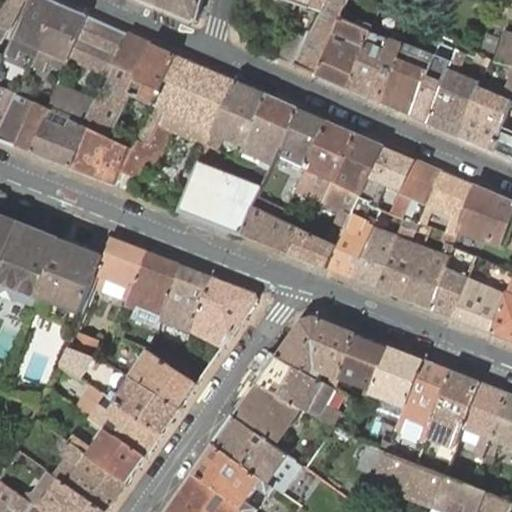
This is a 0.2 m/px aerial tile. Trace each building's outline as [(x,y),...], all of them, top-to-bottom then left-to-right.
[(6,0),(0,13),(0,27),(7,31),(9,32),(25,0),(6,0)] [(62,5),(50,0),(32,0),(7,49),(6,52),(17,58),(21,50),(38,59),(62,6),(62,5)] [(198,22),(203,0),(162,0),(160,7),(196,22),(198,22)] [(286,0),(289,1),(321,13),(327,0),(286,0)] [(342,18),(349,0),(327,0),(321,13),(312,32),(309,31),(306,38),(295,65),(318,75),(342,18)] [(90,17),(62,6),(38,59),(34,66),(46,71),(48,65),(66,73),(71,60),(90,17)] [(510,8),(504,7),(501,17),(508,17),(510,8)] [(129,35),(90,17),(71,60),(111,78),(129,35)] [(373,33),(376,26),(368,23),(366,28),(342,18),(318,75),(350,89),(373,33)] [(280,58),(295,65),(306,38),(290,31),(280,58)] [(382,102),(405,46),(373,33),(350,89),(382,102)] [(487,34),(481,54),(493,60),(497,63),(505,40),(487,34)] [(154,45),(129,35),(111,78),(107,85),(102,93),(97,99),(84,127),(91,130),(110,139),(130,96),(154,45)] [(511,36),(506,35),(505,40),(497,63),(506,65),(511,66),(511,36)] [(458,51),(442,44),(436,59),(413,116),(429,123),(458,51)] [(177,56),(154,45),(130,96),(154,107),(177,56)] [(436,59),(405,46),(382,102),(413,116),(436,59)] [(461,137),(481,87),(458,78),(468,55),(458,51),(429,123),(461,137)] [(477,59),(475,62),(489,68),(493,60),(481,54),(479,53),(477,59)] [(131,149),(116,185),(129,190),(134,177),(143,181),(149,169),(157,173),(175,132),(209,147),(209,146),(238,82),(177,56),(154,107),(135,150),(131,149)] [(511,79),(504,98),(481,87),(461,137),(494,151),(511,106),(511,105),(511,66),(506,65),(505,73),(511,75),(511,79)] [(102,93),(64,76),(63,78),(62,83),(97,99),(102,93)] [(270,96),(238,82),(209,146),(220,151),(225,138),(247,147),(270,96)] [(97,99),(62,83),(61,85),(50,111),(53,112),(84,127),(97,99)] [(0,86),(0,110),(9,91),(0,86)] [(9,91),(0,110),(0,139),(10,143),(18,146),(38,104),(9,91)] [(301,109),(270,96),(247,147),(244,153),(262,161),(260,167),(272,172),(280,154),(284,145),(301,109)] [(38,104),(18,146),(28,151),(34,153),(53,112),(50,111),(38,104)] [(511,159),(511,106),(494,151),(511,159)] [(330,122),(301,109),(284,145),(281,152),(309,165),(330,122)] [(84,127),(53,112),(34,153),(60,163),(72,168),(91,130),(84,127)] [(358,134),(330,122),(309,165),(308,169),(296,193),(325,206),(331,192),(336,182),(358,134)] [(91,130),(72,168),(100,179),(116,185),(131,149),(110,139),(91,130)] [(386,146),(358,134),(336,182),(331,192),(359,205),(362,197),(364,194),(386,146)] [(417,160),(386,146),(364,194),(362,197),(373,201),(371,205),(379,208),(389,186),(402,192),(417,160)] [(444,171),(417,160),(402,192),(393,213),(405,219),(414,198),(429,205),(444,171)] [(200,164),(180,210),(216,225),(242,235),(254,207),(255,207),(259,198),(264,188),(200,164)] [(272,172),(260,167),(255,178),(266,183),(272,172)] [(477,186),(444,171),(429,205),(421,223),(427,226),(436,208),(455,216),(447,233),(458,238),(460,230),(477,186)] [(511,226),(511,200),(477,186),(460,230),(505,246),(511,226)] [(362,197),(359,205),(345,233),(339,247),(328,269),(349,277),(354,280),(377,227),(361,220),(364,212),(381,220),(385,210),(379,208),(371,205),(373,201),(362,197)] [(259,198),(255,207),(283,221),(288,211),(259,198)] [(342,214),(325,206),(318,221),(335,229),(342,214)] [(254,207),(242,235),(273,247),(293,255),(303,230),(283,221),(255,207),(254,207)] [(0,275),(20,223),(0,214),(0,275)] [(417,232),(420,225),(407,219),(406,220),(404,226),(411,229),(417,232)] [(335,229),(318,221),(312,234),(339,247),(345,233),(335,229)] [(62,240),(20,223),(0,275),(0,280),(41,296),(62,240)] [(400,235),(380,290),(396,296),(405,299),(425,247),(406,240),(411,229),(404,226),(400,235)] [(377,227),(354,280),(371,286),(380,290),(400,235),(377,227)] [(303,230),(293,255),(314,264),(328,269),(339,247),(312,234),(303,230)] [(443,254),(425,247),(405,299),(423,306),(431,309),(446,268),(450,258),(454,247),(454,245),(458,238),(447,233),(445,233),(442,241),(447,243),(443,254)] [(136,247),(114,238),(99,277),(94,289),(102,291),(106,279),(127,288),(123,300),(129,302),(134,290),(149,252),(136,247)] [(106,256),(62,240),(41,296),(85,313),(90,298),(94,289),(99,277),(106,256)] [(166,259),(149,252),(134,290),(129,302),(127,308),(136,311),(137,306),(158,313),(155,319),(162,322),(163,320),(184,266),(166,259)] [(470,277),(454,319),(478,328),(492,334),(508,294),(478,281),(480,274),(482,274),(484,269),(475,264),(470,277)] [(198,272),(184,266),(163,320),(193,332),(194,330),(215,278),(198,272)] [(446,268),(431,309),(446,316),(454,319),(470,277),(446,268)] [(231,285),(215,278),(194,330),(225,346),(259,299),(257,295),(231,285)] [(106,279),(102,291),(123,300),(127,288),(106,279)] [(511,285),(508,294),(492,334),(511,341),(511,285)] [(304,321),(278,358),(321,381),(324,374),(333,377),(330,386),(336,389),(340,380),(342,376),(358,335),(329,323),(316,318),(304,321)] [(193,332),(190,339),(219,355),(225,346),(194,330),(193,332)] [(97,342),(77,334),(71,349),(91,357),(97,342)] [(373,341),(358,335),(342,376),(368,387),(365,394),(371,396),(372,394),(390,347),(373,341)] [(402,352),(390,347),(372,394),(400,404),(397,414),(404,417),(407,408),(425,361),(402,352)] [(91,357),(71,349),(66,359),(62,367),(70,372),(81,379),(94,358),(91,357)] [(151,352),(151,351),(146,359),(152,363),(143,376),(137,371),(132,378),(182,408),(199,384),(178,370),(151,352)] [(321,418),(325,420),(336,425),(342,413),(328,405),(336,390),(336,389),(330,386),(326,384),(321,381),(278,358),(259,385),(303,408),(310,412),(321,418)] [(152,363),(146,359),(137,371),(143,376),(152,363)] [(404,417),(398,431),(405,434),(409,423),(424,428),(419,439),(426,442),(432,427),(453,372),(425,361),(407,408),(404,417)] [(465,377),(453,372),(432,427),(438,430),(438,428),(440,425),(451,429),(450,432),(461,437),(463,430),(481,383),(465,377)] [(182,408),(132,378),(121,395),(116,392),(111,389),(106,396),(111,399),(116,402),(164,433),(182,408)] [(476,456),(484,459),(486,454),(491,440),(509,394),(493,388),(481,383),(463,430),(483,437),(479,446),(476,456)] [(276,446),(290,455),(293,450),(280,440),(303,408),(259,385),(236,418),(276,446)] [(147,457),(164,433),(116,402),(111,399),(106,396),(92,386),(88,391),(89,393),(78,409),(92,418),(101,425),(109,430),(147,457)] [(499,443),(511,448),(511,395),(509,394),(491,440),(486,454),(494,457),(499,443)] [(269,483),(290,455),(276,446),(236,418),(216,446),(269,483)] [(409,423),(405,434),(419,439),(424,428),(409,423)] [(96,450),(109,430),(101,425),(98,430),(88,444),(96,450)] [(91,457),(129,483),(147,457),(109,430),(96,450),(88,444),(80,439),(75,446),(91,457)] [(461,437),(460,439),(479,446),(483,437),(463,430),(461,437)] [(507,511),(511,505),(511,502),(488,492),(474,487),(446,476),(417,465),(389,454),(388,454),(368,442),(359,466),(380,475),(375,488),(432,510),(434,506),(450,511),(479,511),(481,508),(491,511),(507,511)] [(70,443),(65,449),(62,454),(68,458),(56,476),(61,479),(107,511),(108,511),(129,483),(91,457),(75,446),(70,443)] [(216,446),(196,475),(245,509),(248,511),(257,511),(259,510),(248,502),(259,488),(269,495),(275,487),(269,483),(216,446)] [(277,488),(297,460),(296,460),(290,455),(269,483),(275,487),(277,488)] [(35,505),(40,508),(45,511),(107,511),(61,479),(56,476),(50,471),(30,501),(35,505)] [(196,475),(181,495),(205,511),(242,511),(245,509),(196,475)] [(2,481),(0,485),(0,511),(45,511),(40,508),(35,505),(30,501),(2,481)] [(205,511),(181,495),(169,511),(205,511)]
